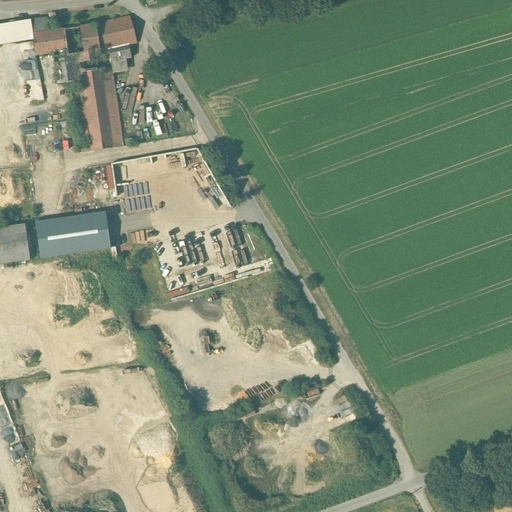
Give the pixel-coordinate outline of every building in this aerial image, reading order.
[(129,16),(96,24),(100,51),(103,50),(109,49),(126,45),(136,43),(129,16)] [(47,18),(30,20),(32,33),(49,31),(47,18)] [(30,20),(0,24),(0,44),(33,39),(32,34),(32,33),(30,20)] [(49,31),(32,34),(33,39),(35,55),(53,52),(66,50),(66,51),(67,55),(100,51),(96,24),(49,31)] [(126,45),(109,49),(110,59),(111,59),(111,61),(131,58),(126,45)] [(81,152),(113,148),(122,147),(110,59),(109,49),(103,50),(100,51),(67,55),(71,82),(78,137),(81,152)] [(66,51),(53,52),(57,84),(71,82),(67,55),(66,51)] [(106,189),(112,189),(113,198),(119,198),(118,184),(123,184),(121,162),(104,163),(106,189)] [(0,265),(128,246),(121,198),(108,200),(89,203),(82,204),(84,216),(0,228),(0,265)]
